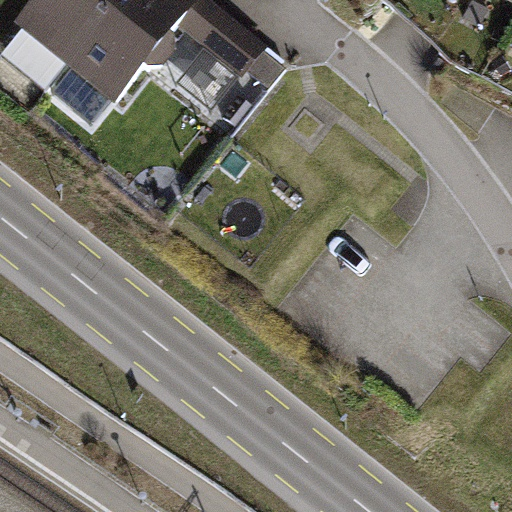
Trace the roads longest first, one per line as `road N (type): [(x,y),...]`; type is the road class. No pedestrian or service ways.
road 1 (primary): [(376,511),(0,213)]
road 2 (residential): [(511,241),(488,201),(404,114),(302,26)]
